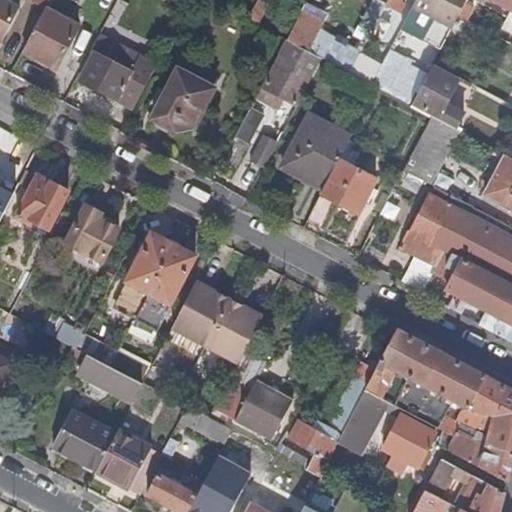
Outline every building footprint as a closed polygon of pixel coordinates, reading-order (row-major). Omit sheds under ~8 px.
[(0,0),(0,43),(1,44),(19,10),(0,0)] [(50,0),(26,0),(45,9),(50,0)] [(388,0),(386,6),(395,12),(401,0),(388,0)] [(459,17),(467,0),(417,0),(411,12),(451,32),(458,19),(459,17)] [(511,0),(488,0),(511,12),(511,0)] [(287,41),(298,22),(257,2),(248,21),(268,32),(287,41)] [(45,10),(22,52),(58,70),(79,28),(45,10)] [(322,24),(302,15),(298,22),(287,41),(308,52),(322,24)] [(261,44),(280,54),(287,41),(268,32),(261,44)] [(157,63),(102,34),(79,80),(95,88),(101,91),(134,108),(147,83),(157,63)] [(321,59),(308,52),(287,41),(280,54),(279,55),(293,63),(288,73),(276,67),(264,88),(296,106),(321,59)] [(326,46),(321,59),(350,75),(357,60),(326,46)] [(372,87),(382,67),(360,56),(357,60),(350,75),(365,83),(372,87)] [(411,107),(432,118),(443,124),(451,108),(441,102),(454,75),(434,65),(411,107)] [(192,125),(210,91),(175,73),(152,119),(171,130),(187,128),(189,124),(192,125)] [(101,91),(95,88),(92,94),(97,97),(101,91)] [(223,116),(205,151),(210,154),(207,159),(215,163),(219,159),(223,160),(242,125),(223,116)] [(324,187),(338,162),(352,136),(314,117),(299,144),(294,142),(281,169),(293,175),(295,172),(324,187)] [(423,137),(404,172),(431,186),(459,132),(443,124),(432,118),(423,137)] [(260,134),(246,161),(262,169),(275,142),(260,134)] [(511,211),(511,160),(506,157),(485,197),(511,211)] [(324,187),(319,197),(357,217),(375,181),(338,162),(324,187)] [(49,230),(68,193),(37,178),(16,217),(30,225),(33,221),(49,230)] [(0,220),(15,193),(0,185),(0,220)] [(503,321),(497,332),(511,340),(511,241),(428,197),(409,236),(406,236),(399,250),(427,264),(437,246),(445,250),(435,268),(431,275),(451,285),(447,292),(503,321)] [(103,262),(120,230),(100,219),(103,214),(86,205),(67,243),(103,262)] [(181,247),(174,243),(167,239),(164,242),(152,234),(126,282),(148,294),(171,306),(196,257),(181,249),(181,247)] [(427,264),(435,268),(445,250),(437,246),(427,264)] [(205,346),(229,302),(196,284),(172,329),(205,346)] [(244,353),(262,319),(229,302),(205,346),(239,364),(244,353)] [(49,319),(44,333),(74,344),(79,330),(49,319)] [(511,460),(511,394),(397,332),(395,335),(366,392),(385,402),(389,404),(438,430),(455,438),(449,449),(447,451),(506,482),(511,460)] [(89,355),(78,349),(73,347),(59,374),(75,382),(80,376),(130,403),(140,384),(88,357),(89,355)] [(265,363),(244,353),(239,364),(210,419),(224,426),(230,416),(220,411),(236,380),(252,388),(256,381),(265,363)] [(0,385),(9,367),(0,362),(0,385)] [(220,411),(230,416),(277,440),(281,434),(276,431),(293,399),(256,381),(252,388),(236,380),(220,411)] [(344,434),(337,446),(360,458),(389,404),(385,402),(366,392),(360,403),(344,434)] [(344,434),(360,403),(347,396),(330,427),(323,423),(318,431),(312,428),(299,421),(290,438),(316,452),(307,469),(321,477),(324,472),(337,446),(344,434)] [(225,445),(233,431),(224,426),(210,419),(188,407),(180,422),(225,445)] [(54,451),(96,475),(118,434),(75,412),(54,451)] [(425,453),(435,435),(436,434),(402,416),(384,450),(422,471),(431,456),(425,453)] [(317,420),(312,428),(318,431),(323,423),(317,420)] [(439,444),(449,449),(455,438),(438,430),(436,434),(435,435),(441,439),(439,444)] [(118,434),(96,475),(129,493),(152,452),(118,434)] [(231,511),(251,473),(217,456),(203,485),(189,511),(231,511)] [(150,495),(182,511),(189,511),(203,485),(196,481),(190,492),(160,477),(150,495)] [(448,485),(434,477),(426,493),(440,500),(448,485)] [(461,511),(498,511),(504,493),(474,478),(457,510),(461,511)] [(415,511),(439,511),(445,503),(440,500),(426,493),(415,511)]
